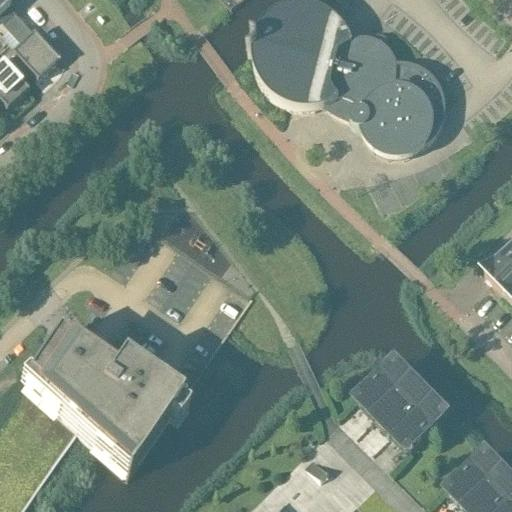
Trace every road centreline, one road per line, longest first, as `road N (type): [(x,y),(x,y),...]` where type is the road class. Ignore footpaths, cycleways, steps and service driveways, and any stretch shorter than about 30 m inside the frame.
road 1 (residential): [(184,342),(78,278),(0,346)]
road 2 (residential): [(43,0),(81,42),(89,65),(78,95),(0,165)]
